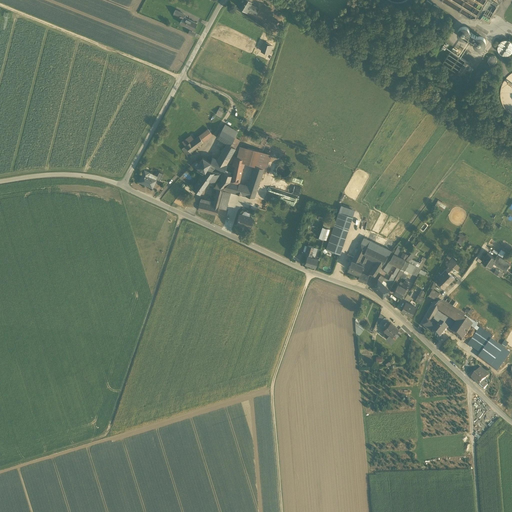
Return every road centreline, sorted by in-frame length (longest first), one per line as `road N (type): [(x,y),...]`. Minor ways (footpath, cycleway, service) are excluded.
road 1 (track): [(181,214),(106,434),(0,468)]
road 2 (residential): [(415,333),(367,294),(122,188)]
road 3 (track): [(309,273),(271,386),(281,511)]
road 4 (unclassified): [(223,0),(122,188)]
road 5 (track): [(0,4),(181,76)]
road 6 (residential): [(511,422),(415,333)]
road 7 (track): [(478,511),(469,384)]
road 8 (residential): [(122,188),(55,174),(0,181)]
